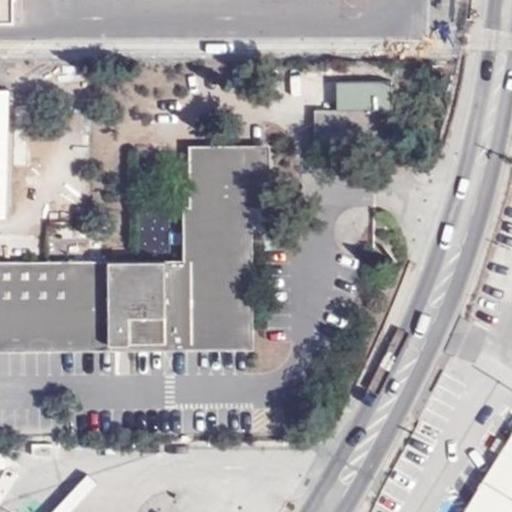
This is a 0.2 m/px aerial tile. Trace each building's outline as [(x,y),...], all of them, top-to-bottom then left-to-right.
[(0,0),(0,18),(15,18),(14,0),(0,0)] [(337,109),(315,110),(315,148),(382,147),(382,108),(394,108),(394,79),(337,80),(337,109)] [(9,84),(0,83),(0,208),(8,209),(9,84)] [(0,349),(252,348),(251,206),(270,205),(269,144),(190,144),(191,206),(183,206),(184,260),(28,261),(0,261),(0,349)] [(0,242),(0,261),(28,261),(28,247),(18,247),(18,243),(0,242)] [(511,511),(511,428),(458,511),(511,511)]
